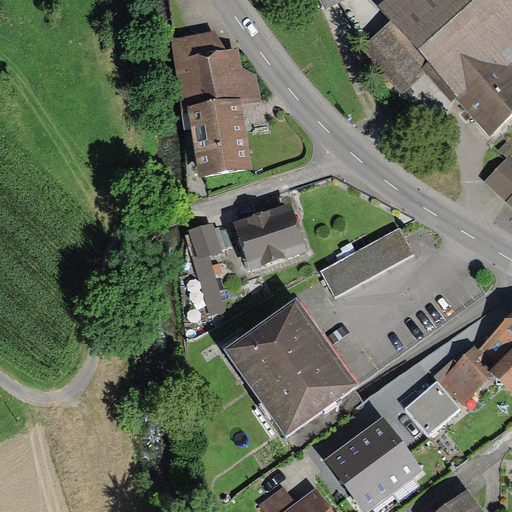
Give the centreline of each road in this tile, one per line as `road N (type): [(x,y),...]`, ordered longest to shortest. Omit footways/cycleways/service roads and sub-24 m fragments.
road 1 (track): [(346,149),(325,168),(136,225),(114,258),(85,366),(59,404),(29,400),(0,382)]
road 2 (unclassified): [(511,257),(388,185),(346,149),(227,0)]
road 3 (residential): [(511,438),(412,511)]
